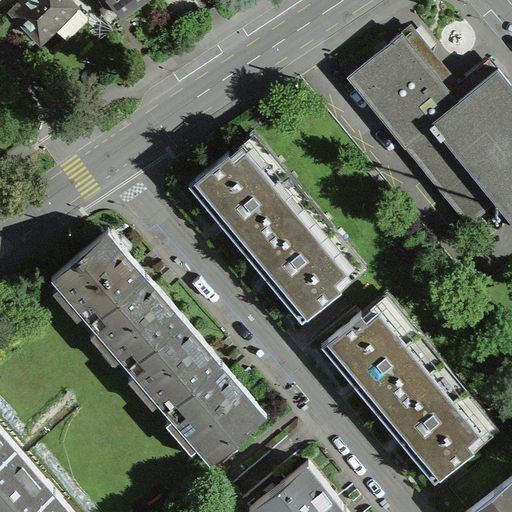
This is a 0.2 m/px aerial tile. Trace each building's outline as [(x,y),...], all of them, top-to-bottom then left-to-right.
[(54,24),(67,37),(87,16),(71,0),(21,0),(13,9),(24,20),(41,37),(54,24)] [(137,0),(112,0),(121,12),(122,11),(123,12),(128,13),(138,6),(138,2),(137,0)] [(348,74),(468,221),(496,198),(511,217),(511,82),(499,66),(478,83),(458,99),(443,81),(402,30),(395,36),(378,49),(348,74)] [(229,148),(189,181),(222,221),(245,249),(303,201),(252,140),(234,155),(229,148)] [(335,277),(353,262),(303,201),(245,249),(269,278),(302,317),(342,285),(335,277)] [(108,226),(51,275),(89,320),(142,275),(134,265),(138,261),(123,243),(117,236),(112,240),(105,232),(109,228),(109,229),(110,228),(108,226)] [(150,284),(142,275),(89,320),(127,364),(179,319),(171,309),(176,305),(161,288),(154,280),(150,284)] [(378,409),(436,362),(385,301),(367,316),(361,308),(322,341),(354,381),(378,409)] [(179,319),(127,364),(165,407),(217,363),(209,353),(214,349),(198,331),(192,324),(187,328),(179,319)] [(436,362),(378,409),(402,438),(434,478),(474,445),(468,437),(486,422),(436,362)] [(165,407),(210,459),(267,410),(240,379),(230,368),(225,372),(217,363),(165,407)] [(0,458),(12,448),(4,438),(9,434),(0,424),(0,458)] [(20,457),(12,448),(0,458),(0,511),(25,511),(50,492),(42,482),(46,478),(25,453),(20,457)] [(309,458),(249,506),(254,511),(351,511),(347,506),(309,458)] [(511,511),(511,473),(467,509),(469,511),(511,511)] [(58,501),(50,492),(25,511),(75,511),(63,497),(58,501)]
